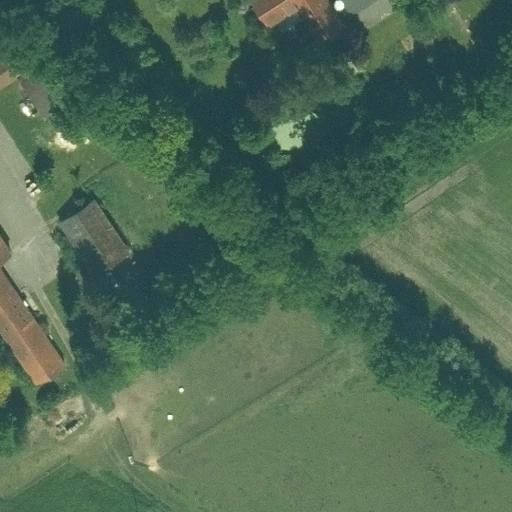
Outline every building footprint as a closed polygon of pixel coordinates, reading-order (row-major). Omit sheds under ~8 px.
[(248,0),(265,26),(290,10),(316,49),(344,31),(324,0),(248,0)] [(0,84),(13,77),(0,56),(0,84)] [(62,102),(41,63),(16,77),(37,116),(62,102)] [(130,260),(96,207),(63,229),(98,281),(130,260)] [(4,250),(0,252),(0,331),(31,380),(71,354),(4,250)]
